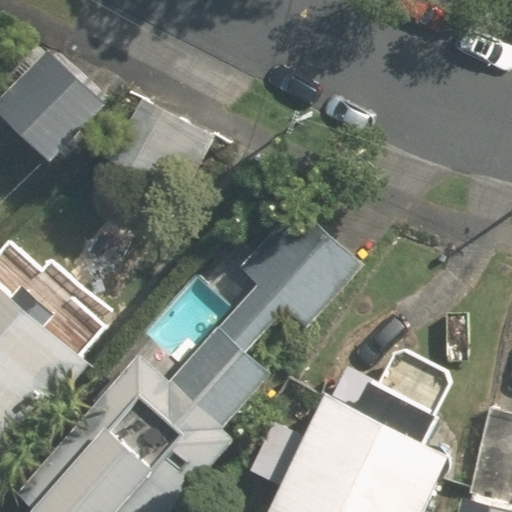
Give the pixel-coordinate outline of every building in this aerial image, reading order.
[(57,37),(6,92),(64,146),(116,92),(57,37)] [(152,94),(126,147),(195,181),(221,128),(152,94)] [(171,511),(372,262),(298,204),(250,264),(270,280),(196,372),(159,342),(30,502),(42,511),(171,511)] [(68,400),(101,368),(0,265),(0,451),(60,393),(68,400)] [(446,438),(344,389),(283,511),(433,511),(465,447),(446,438)] [(511,511),(511,410),(481,511),(511,511)]
